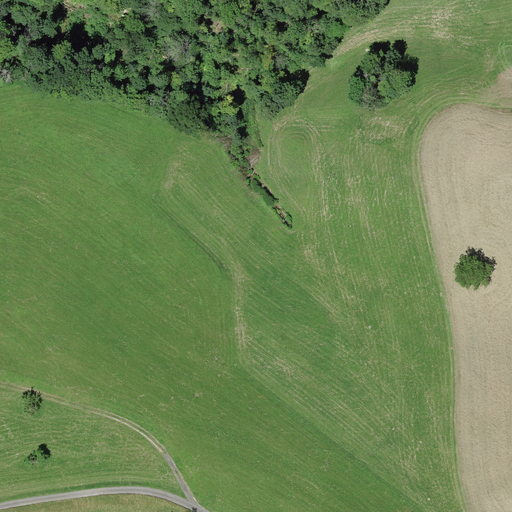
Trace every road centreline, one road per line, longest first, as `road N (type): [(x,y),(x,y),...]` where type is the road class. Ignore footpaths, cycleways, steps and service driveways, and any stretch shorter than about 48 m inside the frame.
road 1 (track): [(511,107),(444,105),(421,132),(415,154),(451,345),(454,450),(468,511)]
road 2 (track): [(190,506),(168,458),(142,431),(106,413),(0,385)]
road 3 (unclassified): [(0,507),(137,489),(200,511)]
